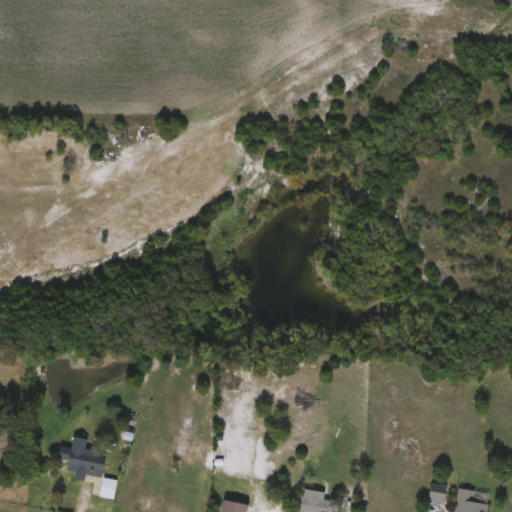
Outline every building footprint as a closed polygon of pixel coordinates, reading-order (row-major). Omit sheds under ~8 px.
[(67,470),(75,437),(87,440),(84,452),(106,457),(102,478),(67,470)] [(99,498),(104,479),(117,482),(112,501),(99,498)] [(429,504),(432,485),(446,487),(443,506),(429,504)] [(454,511),(458,489),(489,493),(486,511),(454,511)] [(325,492),(324,501),(335,502),(333,511),(297,511),(300,490),(325,492)]
